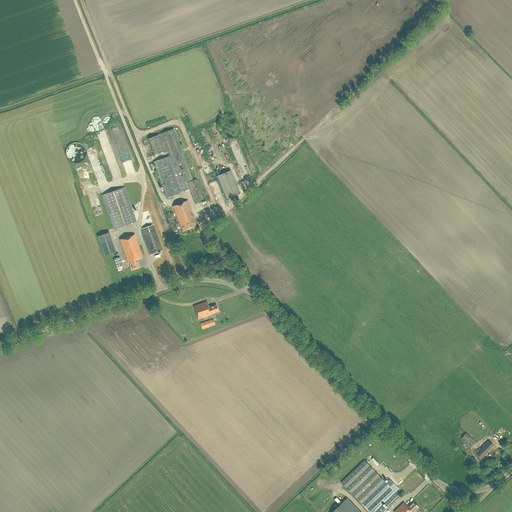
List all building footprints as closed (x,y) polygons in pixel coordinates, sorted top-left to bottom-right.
[(193,180),(174,128),(148,138),(154,156),(168,150),(169,156),(154,162),(167,198),(190,189),(195,204),(204,201),(197,179),(193,180)] [(105,149),(114,178),(119,176),(113,157),(115,156),(111,144),(108,145),(106,140),(101,141),(104,149),(105,149)] [(128,176),(136,174),(130,153),(122,155),(128,176)] [(240,194),(231,170),(216,176),(225,200),(240,194)] [(125,187),(101,195),(114,229),(136,221),(125,187)] [(188,201),(173,206),(182,231),(197,226),(193,215),(191,216),(190,212),(192,211),(188,201)] [(154,225),(142,229),(151,255),(163,251),(154,225)] [(104,256),(116,252),(109,232),(98,236),(104,256)] [(143,258),(135,234),(120,240),(128,264),(129,263),(132,269),(139,267),(137,260),(143,258)] [(119,257),(113,259),(116,268),(122,266),(119,257)] [(211,314),(219,311),(216,304),(210,306),(210,305),(208,306),(207,301),(194,306),(198,319),(212,315),(211,314)] [(202,330),(215,325),(213,319),(211,320),(211,319),(200,323),(202,330)] [(478,438),(483,433),(470,419),(464,424),(478,438)] [(475,442),(466,433),(460,439),(469,448),(475,442)] [(487,451),(493,446),(488,441),(476,453),(481,459),(488,452),(487,451)] [(381,511),(398,496),(365,461),(342,483),(369,511),(381,511)] [(360,511),(347,498),(331,511),(360,511)] [(393,511),(413,511),(419,507),(413,501),(408,507),(404,502),(393,511)]
